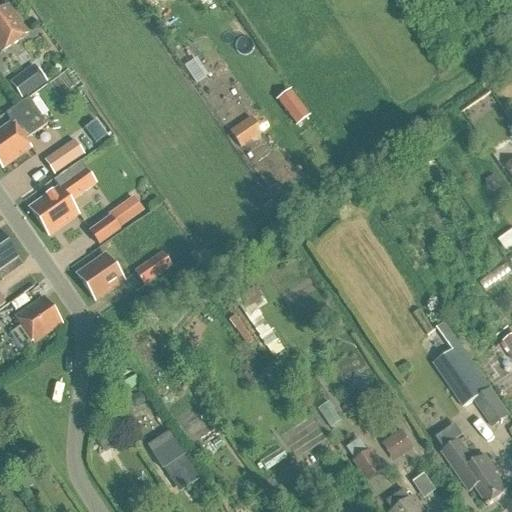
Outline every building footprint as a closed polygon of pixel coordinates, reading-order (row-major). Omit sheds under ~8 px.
[(0,12),(0,54),(0,55),(27,36),(7,7),(0,12)] [(34,67),(9,85),(21,103),(46,84),(34,67)] [(296,127),(307,119),(288,95),(278,102),(296,127)] [(0,132),(0,168),(1,171),(30,151),(25,142),(46,127),(27,101),(5,117),(10,125),(0,132)] [(232,132),(242,149),(263,136),(253,119),(232,132)] [(44,163),(54,177),(83,157),(74,143),(44,163)] [(28,211),(48,239),(78,217),(69,205),(95,187),(80,165),(53,183),(58,190),(28,211)] [(133,200),(108,218),(89,232),(100,248),(120,233),(119,232),(144,214),(133,200)] [(490,234),(497,246),(511,235),(511,233),(505,224),(490,234)] [(0,271),(16,260),(0,236),(0,271)] [(159,256),(131,276),(141,290),(170,271),(159,256)] [(76,277),(94,304),(123,284),(105,257),(76,277)] [(14,320),(33,347),(62,326),(43,300),(14,320)] [(494,391),(448,325),(419,344),(466,411),(476,404),(494,429),(511,417),(493,391),(494,391)] [(511,333),(501,341),(511,357),(511,333)] [(185,393),(163,409),(179,432),(201,416),(185,393)] [(320,396),(309,404),(323,424),(334,416),(320,396)] [(134,410),(141,408),(144,404),(143,399),(138,397),(130,399),(129,403),(130,408),(134,410)] [(339,442),(344,454),(360,447),(354,435),(339,442)] [(378,451),(392,471),(412,458),(398,437),(378,451)] [(97,445),(104,455),(114,448),(107,438),(97,445)] [(161,471),(162,471),(183,457),(173,442),(151,456),(161,471)] [(473,491),(475,489),(488,508),(507,495),(494,476),(497,474),(486,459),(472,469),(457,447),(443,456),(452,469),(457,466),(462,475),(473,491)] [(194,473),(183,457),(162,471),(173,487),(194,473)] [(368,457),(350,469),(364,489),(382,478),(368,457)] [(423,511),(414,498),(393,511),(423,511)]
